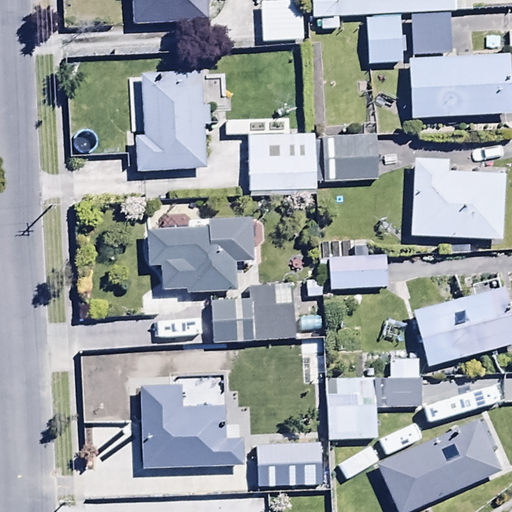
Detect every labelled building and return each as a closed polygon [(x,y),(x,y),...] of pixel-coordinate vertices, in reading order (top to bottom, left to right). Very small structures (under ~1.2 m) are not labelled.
[(206,0),(133,0),(134,29),(207,27),(206,0)] [(312,0),(313,24),(321,24),(322,35),(340,34),(340,22),(472,18),(471,0),(312,0)] [(302,6),(261,7),(262,48),(302,47),(302,6)] [(400,22),(365,25),(368,69),(403,67),(400,22)] [(511,116),(510,62),(410,65),(412,124),(511,120),(511,116)] [(202,78),(141,80),(143,142),(136,142),(137,178),(205,176),(204,134),(209,134),(208,113),(203,113),(202,78)] [(248,141),(250,201),(316,200),(315,139),(248,141)] [(376,143),(327,144),(328,186),(378,184),(376,143)] [(415,165),(411,241),(503,246),(506,181),(449,178),(449,166),(415,165)] [(209,235),(148,235),(149,272),(163,272),(163,295),(189,294),(190,298),(239,298),(238,268),(254,268),(253,225),(209,226),(209,235)] [(388,262),(330,263),(331,295),(389,293),(388,262)] [(241,381),(249,380),(250,402),(278,402),(277,345),(300,344),(300,289),(250,290),(250,305),(211,306),(211,350),(241,350),(241,381)] [(511,318),(506,295),(414,318),(427,373),(511,351),(511,318)] [(183,300),(152,301),(152,316),(184,315),(183,300)] [(391,385),(419,384),(419,364),(391,364),(391,385)] [(356,401),(356,412),(420,414),(419,384),(391,385),(328,385),(328,401),(356,401)] [(142,414),(144,474),(213,473),(214,497),(307,496),(306,463),(296,463),(296,460),(244,461),(244,443),(225,443),(224,411),(174,412),(174,401),(149,402),(149,413),(142,414)] [(481,426),(378,471),(395,511),(423,511),(503,478),(481,426)] [(262,431),(262,457),(305,458),(305,437),(299,437),(299,432),(262,431)] [(261,511),(261,501),(230,502),(229,511),(261,511)]
